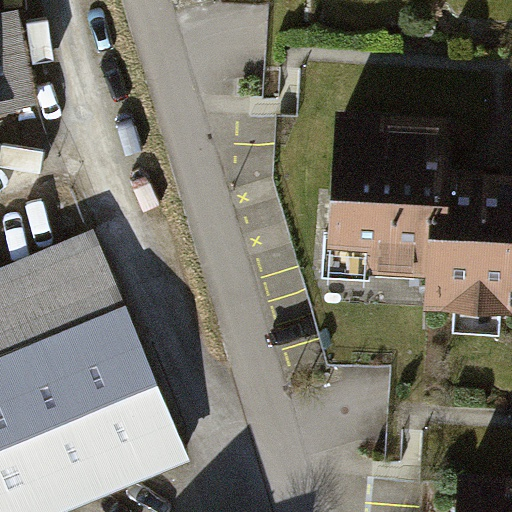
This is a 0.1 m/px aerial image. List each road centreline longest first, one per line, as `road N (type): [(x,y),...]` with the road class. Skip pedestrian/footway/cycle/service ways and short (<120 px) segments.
road 1 (residential): [(300,511),(143,0)]
road 2 (unknown): [(279,446),(163,511)]
